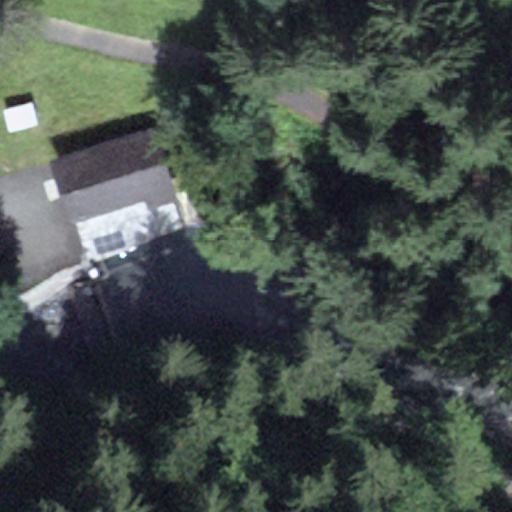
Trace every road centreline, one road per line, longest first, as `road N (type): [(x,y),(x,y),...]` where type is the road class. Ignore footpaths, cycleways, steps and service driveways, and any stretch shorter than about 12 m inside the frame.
road 1 (unclassified): [(348,129),(195,61),(0,11)]
road 2 (track): [(511,194),(450,185),(348,129)]
